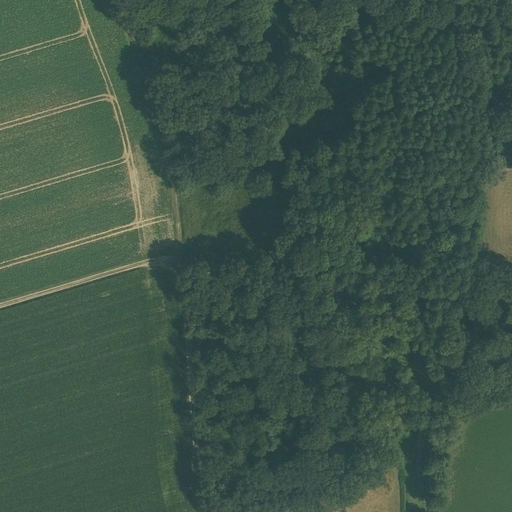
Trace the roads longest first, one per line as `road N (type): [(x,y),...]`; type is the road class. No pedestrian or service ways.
road 1 (track): [(118,0),(157,106),(177,198),(210,511)]
road 2 (track): [(183,254),(0,306)]
